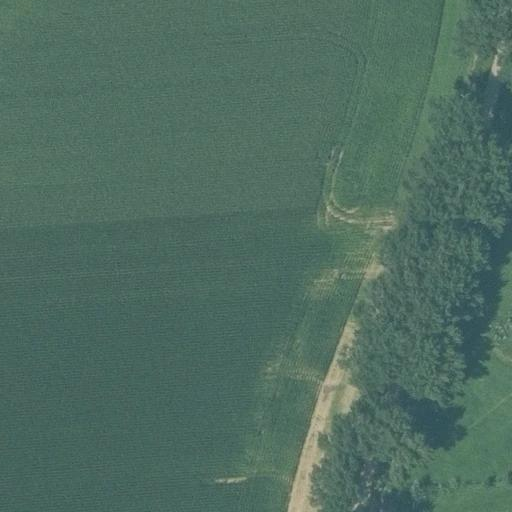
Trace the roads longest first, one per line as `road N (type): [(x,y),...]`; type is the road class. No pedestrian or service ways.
road 1 (unclassified): [(359,511),(399,366),(489,108),(511,6)]
road 2 (track): [(511,364),(474,323),(472,295),(511,176)]
